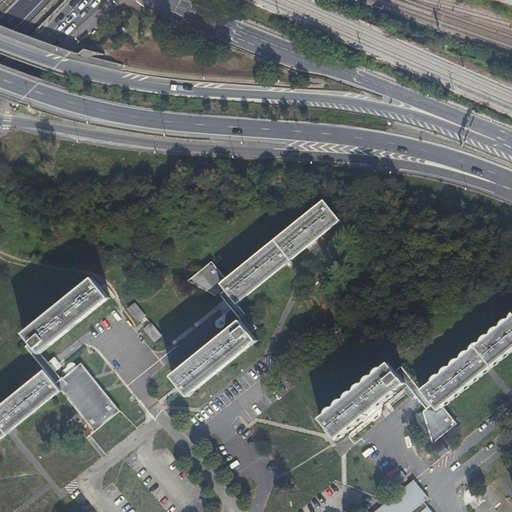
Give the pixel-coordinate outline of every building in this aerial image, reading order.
[(173,377),(190,398),(195,394),(195,393),(251,346),(252,347),(258,342),(251,333),(257,329),(238,305),(244,300),(243,299),(335,227),(341,222),(325,202),(318,207),(318,208),(228,281),(213,262),(188,282),(218,299),(221,296),(241,322),(173,377)] [(0,442),(9,435),(55,398),(56,399),(61,394),(94,436),(120,415),(82,366),(61,383),(55,375),(48,366),(41,356),(111,302),(94,282),(87,287),(87,289),(31,333),(30,332),(25,337),(32,345),(26,350),(44,373),(39,378),(0,410),(0,442)] [(127,310),(138,324),(146,317),(136,303),(127,310)] [(364,418),(383,402),(407,382),(429,409),(426,411),(436,443),(459,423),(444,405),(511,348),(511,315),(427,385),(426,384),(421,388),(402,365),(398,370),(391,361),(328,414),(328,413),(322,418),(339,438),(364,418)] [(144,330),(155,344),(163,337),(152,324),(144,330)] [(48,366),(55,375),(58,372),(52,363),(48,366)] [(386,406),(383,402),(364,418),(367,422),(386,406)] [(426,411),(418,414),(427,445),(435,443),(426,411)] [(402,472),(390,481),(396,489),(408,480),(402,472)] [(429,498),(415,481),(376,511),(432,511),(424,502),(429,498)]
